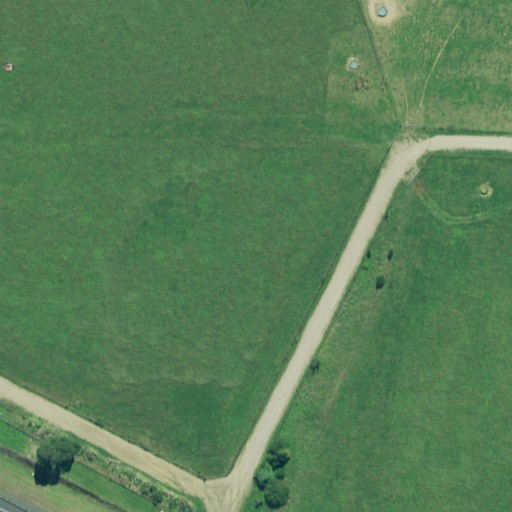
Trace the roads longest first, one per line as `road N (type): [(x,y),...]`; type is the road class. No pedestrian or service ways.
road 1 (track): [(227,511),(413,147)]
road 2 (track): [(0,386),(231,504)]
